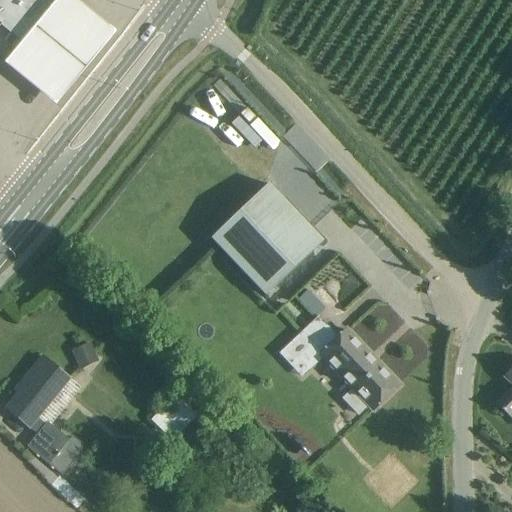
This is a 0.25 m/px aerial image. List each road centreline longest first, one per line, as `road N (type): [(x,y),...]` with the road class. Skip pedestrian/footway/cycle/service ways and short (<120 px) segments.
road 1 (unclassified): [(482,312),(183,3)]
road 2 (secondary): [(0,241),(183,3)]
road 3 (unclassified): [(465,511),(465,383),(482,312)]
